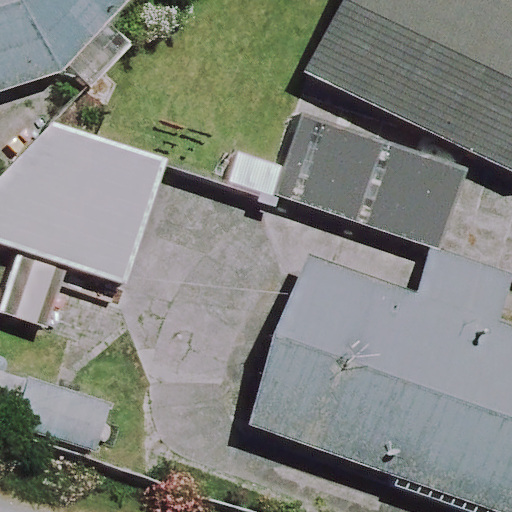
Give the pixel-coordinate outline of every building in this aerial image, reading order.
[(116,57),(86,31),(113,0),(0,0),(0,99),(41,86),(48,78),(76,102),(116,57)] [(511,24),(460,0),(325,0),(283,86),(499,191),(511,189),(511,24)] [(448,182),(284,129),(259,208),(422,260),(448,182)] [(41,131),(0,173),(0,262),(8,266),(0,288),(0,324),(36,336),(54,285),(105,302),(151,168),(41,131)] [(413,263),(395,313),(286,276),(231,437),(450,511),(511,511),(511,344),(477,333),(491,290),(413,263)]
